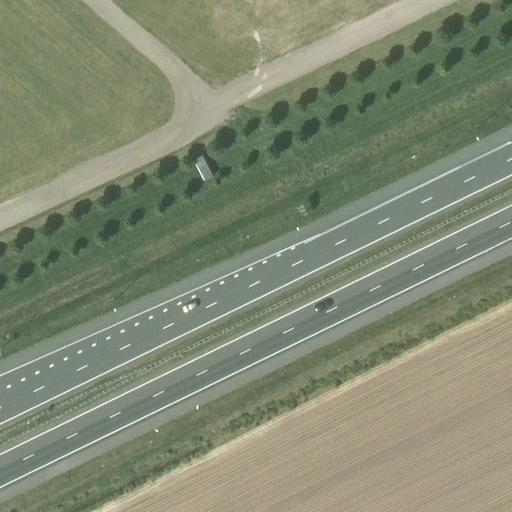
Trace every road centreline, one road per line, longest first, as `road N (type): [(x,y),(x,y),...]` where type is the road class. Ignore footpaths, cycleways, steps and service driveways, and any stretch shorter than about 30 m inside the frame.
road 1 (motorway): [(0,470),(511,218)]
road 2 (motorway): [(511,159),(0,409)]
road 3 (unclassified): [(427,0),(202,110)]
road 4 (unclassified): [(202,110),(142,152),(0,220)]
road 5 (unclassified): [(202,110),(179,77),(89,0)]
